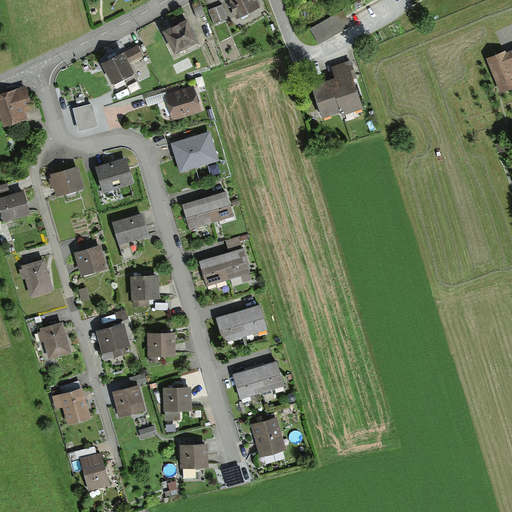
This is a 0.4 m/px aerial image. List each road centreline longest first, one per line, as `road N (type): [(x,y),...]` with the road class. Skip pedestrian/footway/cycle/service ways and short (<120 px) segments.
road 1 (residential): [(55,135),(83,146),(131,138),(142,146),(232,457)]
road 2 (residential): [(55,135),(45,141),(35,177),(119,467)]
road 3 (unclassified): [(33,65),(167,0)]
